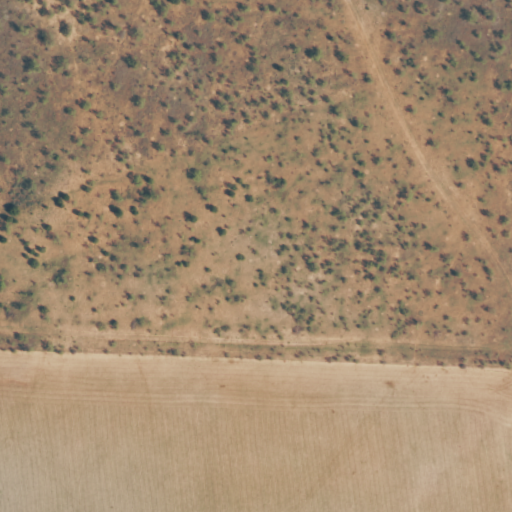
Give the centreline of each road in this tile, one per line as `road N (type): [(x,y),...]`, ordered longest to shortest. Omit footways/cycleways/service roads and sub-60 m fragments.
road 1 (residential): [(0,352),(511,368)]
road 2 (residential): [(347,0),(511,301)]
